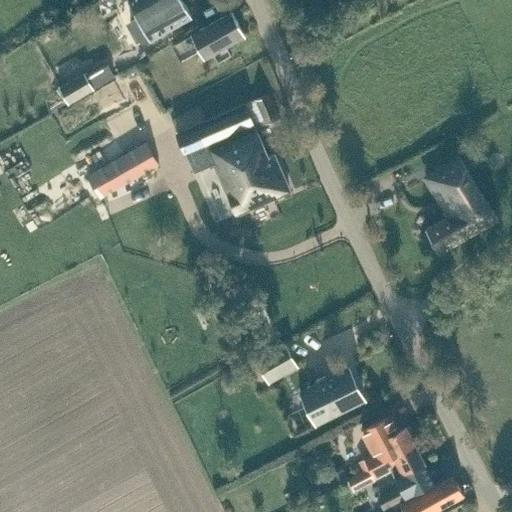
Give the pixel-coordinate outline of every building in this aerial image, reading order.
[(129,0),(150,37),(191,14),(183,0),(129,0)] [(244,34),(231,11),(191,33),(204,56),(244,34)] [(88,90),(114,75),(107,64),(86,77),(84,73),(60,87),(69,102),(88,91),(88,90)] [(215,163),(237,213),(289,190),(273,153),(267,155),(255,127),(279,117),(269,93),(245,103),(177,133),(194,172),(215,163)] [(159,163),(149,146),(146,140),(119,154),(121,156),(87,175),(99,197),(159,163)] [(459,156),(426,176),(449,215),(426,229),(438,251),(498,218),(459,156)] [(281,323),(282,333),(302,330),(301,320),(281,323)] [(284,344),(256,360),(264,374),(283,363),(287,370),(296,365),(284,344)] [(318,380),(300,389),(316,423),(364,399),(347,366),(325,377),(324,375),(317,378),(318,380)] [(405,424),(397,428),(390,413),(362,428),(374,451),(364,457),(369,466),(415,442),(405,424)] [(370,468),(350,478),(355,487),(374,477),(374,476),(399,463),(408,481),(400,485),(405,495),(434,480),(415,442),(369,466),(370,468)] [(342,467),(330,474),(336,484),(348,477),(342,467)] [(430,511),(436,510),(464,494),(453,475),(401,504),(405,511),(430,511)]
